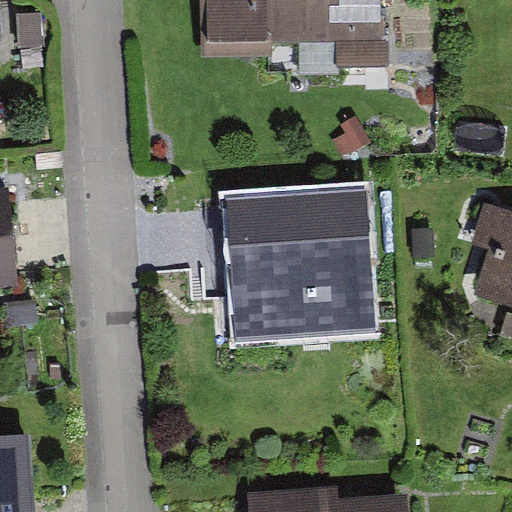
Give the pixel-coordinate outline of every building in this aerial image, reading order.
[(263,0),(200,0),(201,63),(273,62),(273,47),(264,47),(263,0)] [(384,0),(263,0),(264,47),(273,47),(385,45),(384,0)] [(9,184),(0,184),(0,275),(17,274),(9,184)] [(353,191),(237,200),(244,306),(273,303),(275,326),(361,318),(353,191)] [(511,208),(506,207),(482,281),(511,290),(511,208)] [(0,431),(0,511),(25,511),(24,489),(33,488),(30,429),(0,431)] [(400,511),(399,495),(253,505),(253,511),(400,511)]
